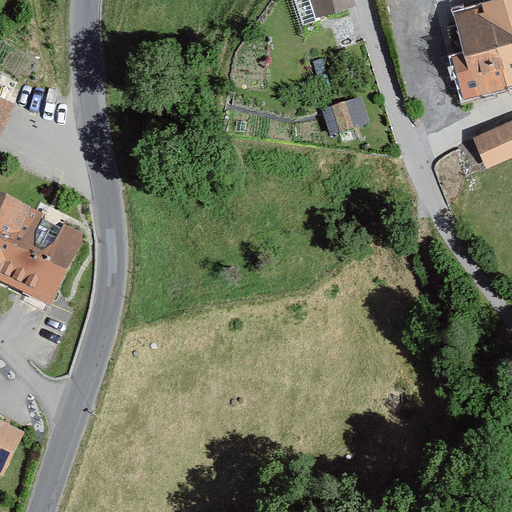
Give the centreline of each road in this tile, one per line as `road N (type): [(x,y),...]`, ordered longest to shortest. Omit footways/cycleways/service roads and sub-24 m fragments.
road 1 (tertiary): [(70,420),(107,318),(115,265),(84,87),(83,0)]
road 2 (residential): [(360,0),(411,160),(511,325)]
